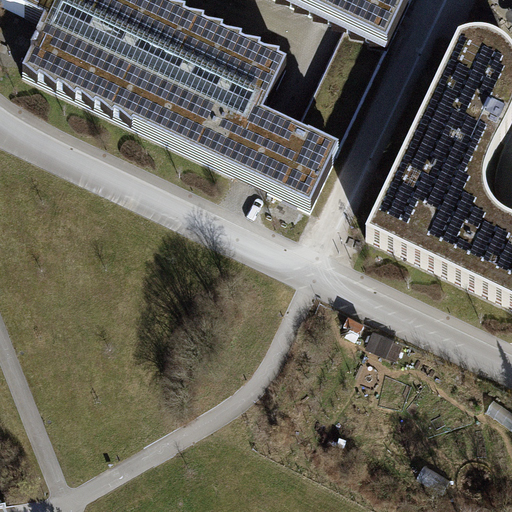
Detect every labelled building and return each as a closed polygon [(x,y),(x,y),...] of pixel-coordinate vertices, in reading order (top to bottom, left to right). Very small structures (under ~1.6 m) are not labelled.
[(0,0),(0,7),(40,26),(44,29),(259,130),(263,121),(265,118),(287,71),(136,0),(0,0)] [(270,0),(326,26),(337,31),(344,34),(387,55),(412,0),(270,0)] [(277,128),(263,121),(259,130),(44,29),(20,78),(235,180),(247,186),(263,193),(311,215),(339,157),(296,137),(290,134),(277,128)] [(344,34),(296,137),(339,157),(387,55),(344,34)] [(365,242),(511,311),(511,228),(503,225),(492,214),(486,205),(484,189),(486,175),(507,133),(511,121),(511,61),(505,54),(499,48),(489,44),(481,43),(474,42),(464,45),(457,46),(365,242)]
